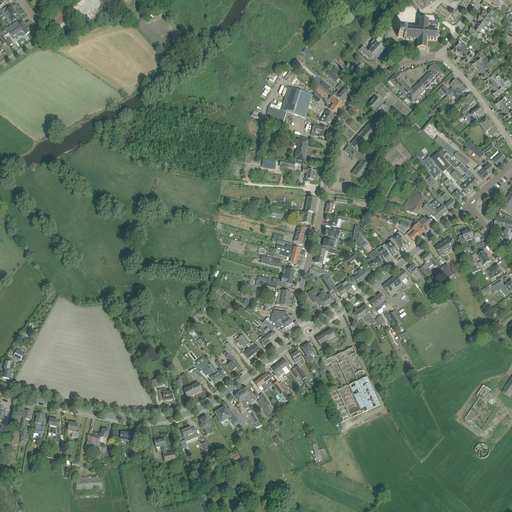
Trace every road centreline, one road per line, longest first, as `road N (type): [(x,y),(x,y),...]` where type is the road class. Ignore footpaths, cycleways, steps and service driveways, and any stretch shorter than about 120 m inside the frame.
road 1 (residential): [(308,331),(299,294),(342,119),(382,72),(439,56)]
road 2 (tertiary): [(308,331),(213,401),(173,417),(119,417),(0,390)]
road 3 (tertiary): [(308,331),(466,205)]
